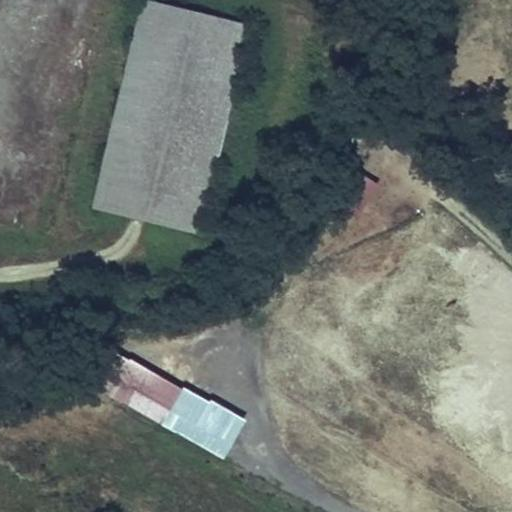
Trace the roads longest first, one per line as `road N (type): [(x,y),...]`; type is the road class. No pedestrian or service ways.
road 1 (track): [(0,275),(176,257),(215,239),(230,211),(282,0)]
road 2 (track): [(125,0),(61,254)]
